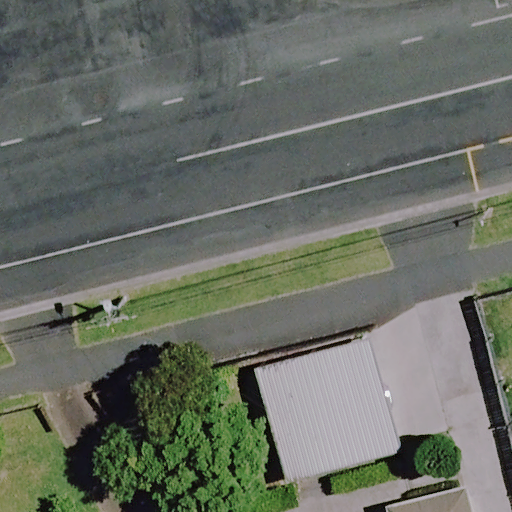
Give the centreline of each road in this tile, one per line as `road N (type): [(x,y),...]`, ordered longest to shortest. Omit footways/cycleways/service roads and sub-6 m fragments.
road 1 (tertiary): [(123,178),(511,80)]
road 2 (residential): [(123,178),(76,0)]
road 3 (tertiary): [(0,209),(123,178)]
